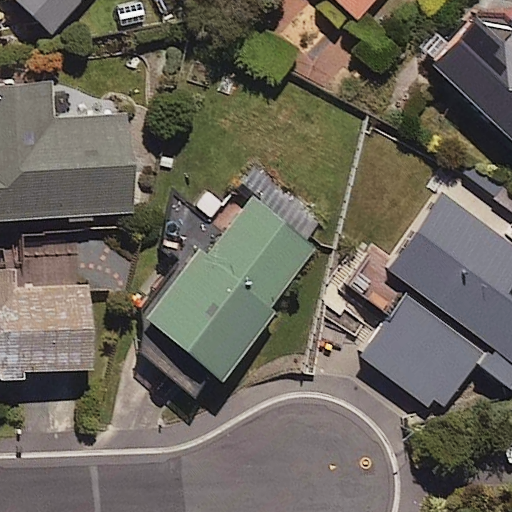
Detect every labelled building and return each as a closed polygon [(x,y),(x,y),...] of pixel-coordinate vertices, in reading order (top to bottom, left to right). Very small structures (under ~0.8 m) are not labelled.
[(10,0),(45,33),(76,0),(10,0)] [(333,0),(352,17),(367,0),(333,0)] [(511,22),(497,39),(471,15),(425,65),(511,145),(511,22)] [(0,217),(130,213),(125,99),(48,102),(47,81),(0,83),(0,217)] [(267,173),(257,165),(240,185),(251,193),(207,246),(202,242),(140,317),(215,379),(270,312),(264,308),(313,249),(303,240),(322,218),(267,173)] [(511,390),(511,246),(439,194),(391,259),(372,245),(344,283),(387,314),(357,355),(435,413),(472,363),(511,391),(511,390)] [(5,268),(0,268),(0,370),(90,368),(88,287),(6,290),(5,268)]
